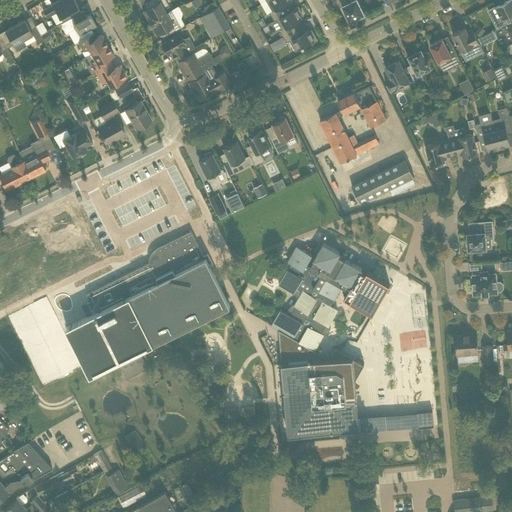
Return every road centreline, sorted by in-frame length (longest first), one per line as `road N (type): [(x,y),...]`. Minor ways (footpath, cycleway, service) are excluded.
road 1 (residential): [(511,307),(473,309),(454,297),(447,225),(466,180),(511,159)]
road 2 (residential): [(0,224),(166,141),(177,117)]
road 3 (residential): [(177,117),(205,117),(345,50)]
road 4 (residential): [(177,117),(103,0)]
